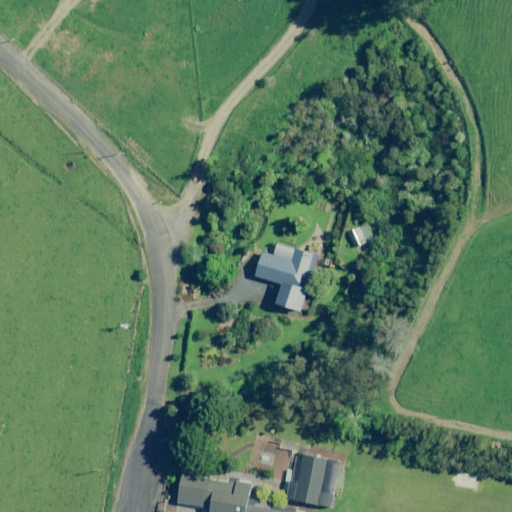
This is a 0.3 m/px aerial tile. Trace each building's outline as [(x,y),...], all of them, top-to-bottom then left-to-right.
[(370,224),(359,229),(368,248),(379,243),(370,224)] [(320,256),(298,250),(295,261),(265,253),(258,277),(285,284),(280,304),(305,311),(320,256)] [(332,431),(271,422),(267,445),(328,454),(332,431)] [(321,467),(289,462),(282,506),(315,511),(321,467)] [(241,489),(173,479),(168,509),(186,511),(257,511),(238,509),(241,489)]
